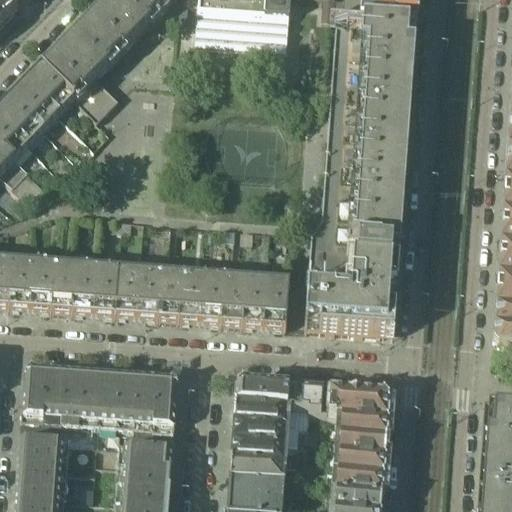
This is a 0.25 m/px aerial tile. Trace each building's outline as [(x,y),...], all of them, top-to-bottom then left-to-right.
[(0,0),(0,31),(14,16),(4,0),(0,0)] [(94,87),(147,32),(176,3),(172,0),(114,0),(61,55),(94,87)] [(197,0),(193,56),(284,63),(289,1),(288,0),(197,0)] [(416,0),(343,0),(341,27),(414,32),(416,0)] [(322,6),(322,19),(333,19),(334,6),(322,6)] [(414,32),(341,27),(334,27),(319,231),(309,246),(302,339),(391,345),(397,271),(392,270),(392,259),(398,259),(414,32)] [(94,87),(61,55),(59,57),(41,72),(42,74),(39,77),(72,108),(95,131),(116,109),(94,87)] [(39,77),(25,92),(57,123),(72,108),(39,77)] [(25,92),(10,107),(42,139),(57,123),(25,92)] [(10,107),(0,117),(0,126),(28,154),(42,139),(10,107)] [(0,187),(34,220),(50,203),(13,168),(28,154),(0,126),(0,187)] [(511,183),(504,183),(501,216),(511,216),(511,183)] [(511,216),(501,216),(499,248),(511,249),(511,216)] [(511,249),(499,248),(496,280),(511,281),(511,249)] [(138,326),(142,269),(118,267),(117,279),(113,325),(138,326)] [(162,328),(165,283),(159,282),(160,271),(142,269),(138,326),(162,328)] [(19,272),(0,270),(0,316),(16,317),(19,272)] [(44,274),(19,272),(16,317),(40,319),(44,274)] [(192,331),(197,274),(182,273),(181,284),(177,284),(174,329),(192,331)] [(68,276),(44,274),(40,319),(64,321),(68,276)] [(211,332),(215,275),(197,274),(192,331),(211,332)] [(235,334),(238,288),(222,287),(223,276),(215,275),(211,332),(235,334)] [(76,322),(79,277),(68,276),(64,321),(76,322)] [(89,323),(92,277),(79,277),(76,322),(89,323)] [(117,279),(92,277),(89,323),(113,325),(117,279)] [(511,281),(496,280),(494,312),(511,313),(511,281)] [(174,329),(177,284),(165,283),(162,328),(174,329)] [(263,290),(238,288),(235,334),(259,336),(263,290)] [(287,292),(263,290),(259,336),(284,337),(287,292)] [(511,313),(494,312),(492,330),(511,331),(511,313)] [(511,331),(492,330),(491,347),(496,353),(511,354),(511,331)] [(44,379),(30,378),(23,384),(20,426),(41,428),(44,379)] [(44,379),(41,428),(41,432),(58,433),(63,380),(44,379)] [(81,382),(63,380),(58,433),(60,433),(77,434),(81,382)] [(100,383),(81,382),(77,434),(96,436),(100,383)] [(117,385),(100,383),(96,436),(113,437),(117,385)] [(136,386),(117,385),(113,437),(132,438),(136,386)] [(155,387),(136,386),(132,438),(151,440),(155,387)] [(170,389),(155,387),(151,440),(172,441),(175,395),(170,389)] [(287,397),(240,394),(234,399),(233,417),(285,420),(287,397)] [(327,426),(329,401),(287,397),(285,420),(290,420),(290,421),(288,438),(305,439),(305,436),(306,425),(327,426)] [(365,403),(329,401),(327,426),(331,427),(336,427),(363,429),(365,403)] [(381,405),(365,403),(363,429),(385,430),(386,411),(381,405)] [(511,414),(486,413),(485,438),(511,439),(511,414)] [(288,438),(290,421),(290,420),(285,420),(233,417),(232,435),(288,438)] [(41,428),(20,426),(18,450),(58,454),(58,452),(60,433),(58,433),(41,432),(41,428)] [(385,430),(363,429),(336,427),(335,433),(334,445),(384,448),(385,430)] [(288,438),(232,435),(231,452),(280,455),(281,445),(287,446),(288,438)] [(315,450),(316,437),(305,436),(305,439),(304,449),(315,450)] [(172,441),(151,440),(132,438),(131,457),(131,458),(170,462),(172,441)] [(511,439),(485,438),(483,464),(511,466),(511,439)] [(382,467),(384,448),(334,445),(333,457),(329,457),(329,463),(382,467)] [(58,454),(18,450),(14,504),(63,507),(67,453),(58,452),(58,454)] [(280,455),(231,452),(229,468),(279,471),(279,462),(286,463),(287,455),(280,455)] [(170,462),(131,458),(131,457),(118,456),(117,475),(169,479),(170,462)] [(295,456),(294,474),(302,475),(302,472),(304,472),(305,457),(295,456)] [(381,484),(382,467),(329,463),(328,469),(332,470),(331,480),(381,484)] [(511,466),(483,464),(481,492),(511,494),(511,466)] [(279,471),(229,468),(228,488),(278,491),(279,481),(285,481),(286,472),(279,471)] [(314,473),(304,472),(302,472),(302,475),(302,485),(313,486),(314,473)] [(167,497),(169,479),(117,475),(115,493),(167,497)] [(381,484),(331,480),(330,499),(380,503),(381,484)] [(281,511),(282,501),(301,503),(302,493),(278,491),(228,488),(226,511),(281,511)] [(511,511),(511,494),(481,492),(479,511),(511,511)] [(166,511),(167,497),(115,493),(113,511),(166,511)] [(378,511),(380,503),(330,499),(328,511),(378,511)]
